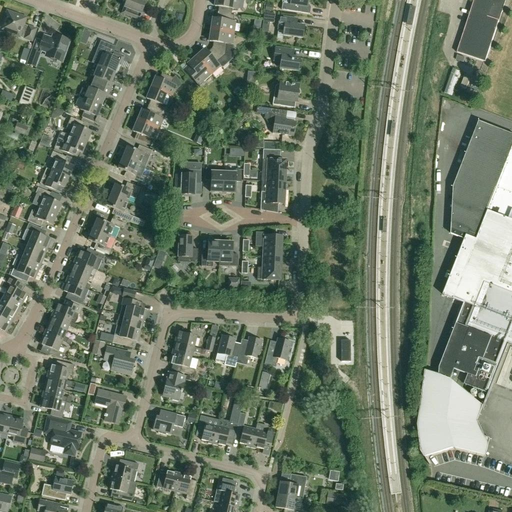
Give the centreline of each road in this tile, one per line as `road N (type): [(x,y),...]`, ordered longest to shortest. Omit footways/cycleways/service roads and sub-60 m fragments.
road 1 (residential): [(21,338),(147,38)]
road 2 (residential): [(304,221),(336,0)]
road 3 (residential): [(258,511),(263,487),(254,473),(130,441)]
road 4 (residential): [(130,441),(167,310)]
road 5 (residential): [(293,312),(287,319),(167,310)]
